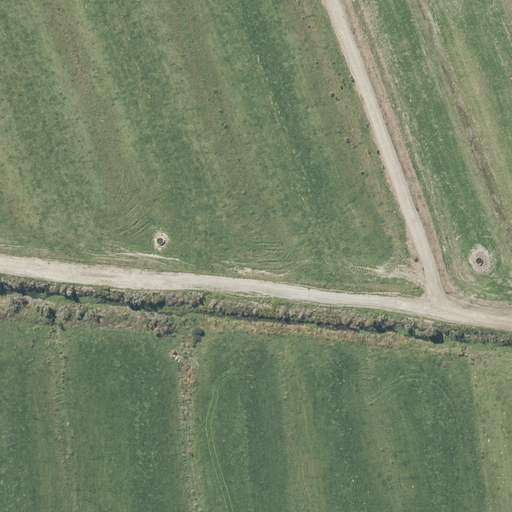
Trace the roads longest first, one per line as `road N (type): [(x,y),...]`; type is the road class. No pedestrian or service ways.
road 1 (track): [(0,260),(445,305)]
road 2 (track): [(333,0),(445,305),(511,315)]
